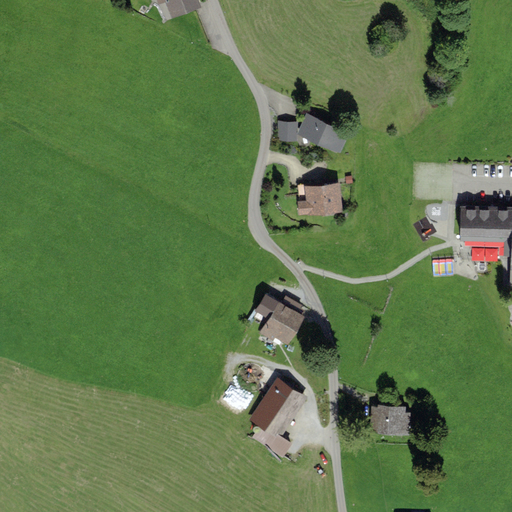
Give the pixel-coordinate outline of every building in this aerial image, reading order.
[(202,6),(199,0),(162,0),(170,19),(202,6)] [(351,132),(309,111),(299,133),(341,153),(351,132)] [(298,122),(279,122),(279,139),(298,140),(298,122)] [(343,211),(340,179),(298,182),(300,214),(343,211)] [(511,206),(461,205),(458,255),(511,257),(511,206)] [(251,320),(289,343),(306,316),(268,292),(251,320)] [(308,394),(278,376),(251,420),(282,439),(308,394)] [(413,406),(372,402),(369,432),(411,435),(413,406)]
